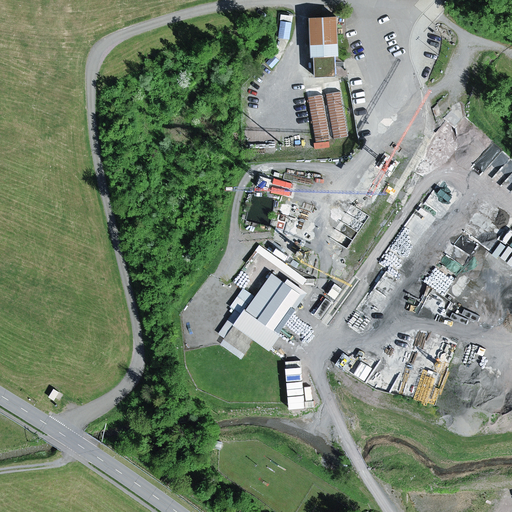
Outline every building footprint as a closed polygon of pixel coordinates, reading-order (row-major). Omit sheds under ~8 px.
[(282,13),(282,37),(293,37),(294,14),(282,13)] [(312,75),(334,75),(332,18),(310,18),(312,75)] [(337,81),(326,83),(334,137),(345,136),(337,81)] [(322,88),(308,90),(314,141),(329,139),(322,88)] [(456,126),(467,115),(457,105),(446,117),(456,126)] [(273,192),(290,194),(292,180),(275,178),(273,192)] [(277,229),(284,231),(288,218),(281,216),(277,229)] [(301,294),(272,275),(249,309),(278,328),(301,294)] [(325,295),(314,312),(322,318),(334,301),(325,295)]
